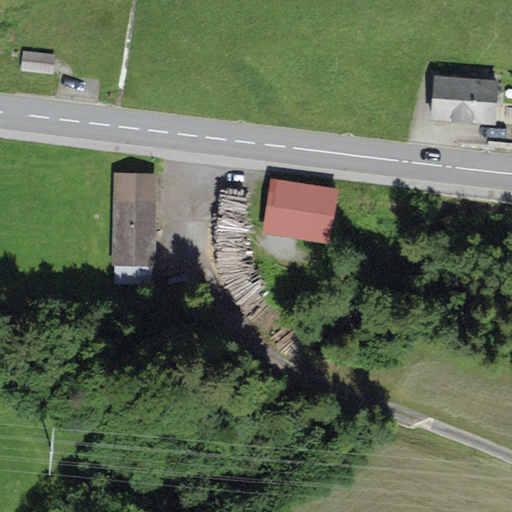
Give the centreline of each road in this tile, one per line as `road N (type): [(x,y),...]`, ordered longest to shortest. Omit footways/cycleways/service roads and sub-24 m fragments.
road 1 (primary): [(0,112),(511,173)]
road 2 (track): [(511,454),(335,383),(286,359),(259,332),(219,276),(200,136)]
